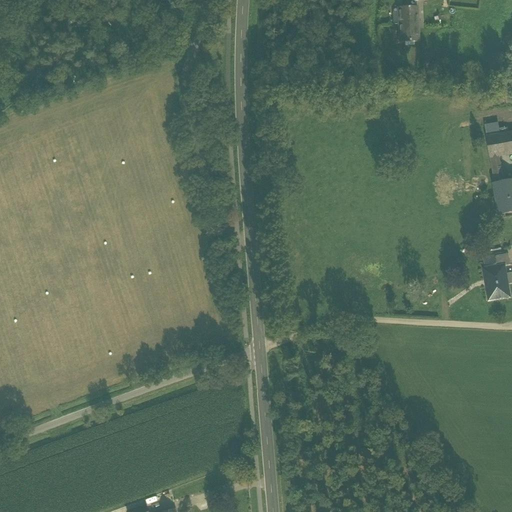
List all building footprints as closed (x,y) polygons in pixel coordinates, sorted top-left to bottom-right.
[(397,12),(398,24),(416,23),(415,8),(397,9),(397,12)] [(417,41),(416,23),(398,24),(399,42),(417,41)] [(485,126),(487,137),(498,135),(496,124),(485,126)] [(499,157),(511,154),(511,132),(498,135),(487,137),(489,148),(491,159),(499,157)] [(511,182),(503,184),(499,157),(491,159),(497,194),(495,195),(496,198),(501,197),(502,203),(508,202),(507,195),(511,193),(511,182)] [(496,198),(499,216),(501,215),(511,213),(511,193),(507,195),(508,202),(502,203),(501,197),(496,198)] [(495,257),(497,267),(505,266),(505,267),(510,266),(508,254),(495,257)] [(497,267),(495,257),(483,259),(485,269),(497,267)] [(510,298),(508,285),(506,275),(505,267),(505,266),(497,267),(485,269),(483,270),(489,301),(510,298)]
